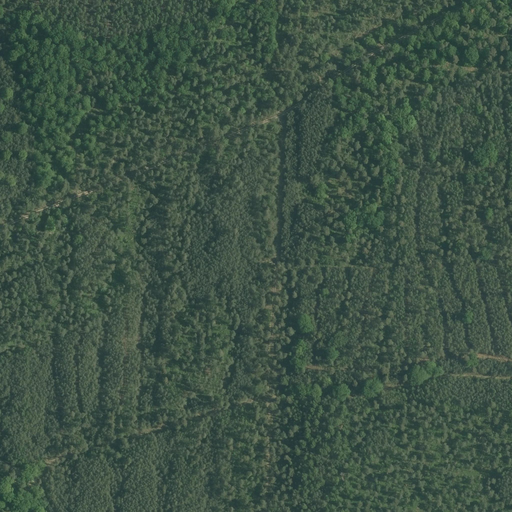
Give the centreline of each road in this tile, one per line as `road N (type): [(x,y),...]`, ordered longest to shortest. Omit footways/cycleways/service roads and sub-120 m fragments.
road 1 (track): [(0,226),(282,114),(490,0)]
road 2 (track): [(0,483),(269,398),(352,398),(439,377),(511,379)]
road 3 (track): [(264,511),(282,114)]
